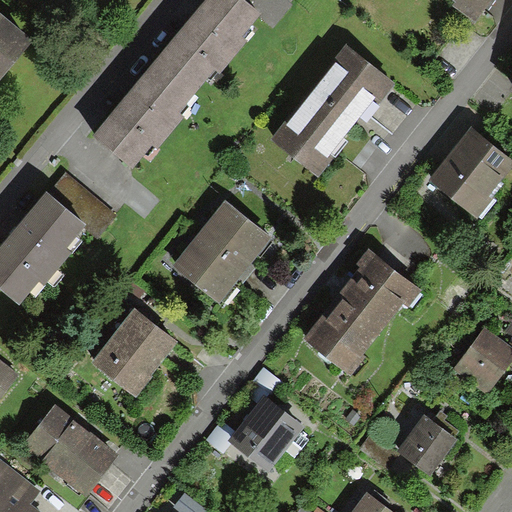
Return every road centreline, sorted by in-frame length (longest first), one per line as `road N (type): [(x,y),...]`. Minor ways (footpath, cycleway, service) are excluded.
road 1 (residential): [(124,511),(511,22)]
road 2 (residential): [(0,198),(166,0)]
